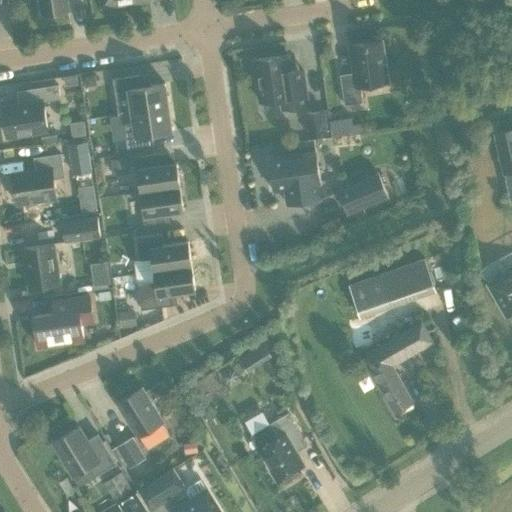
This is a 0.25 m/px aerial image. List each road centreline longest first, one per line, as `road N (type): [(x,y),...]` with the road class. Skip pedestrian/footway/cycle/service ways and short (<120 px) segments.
road 1 (residential): [(206,29),(242,296),(219,316),(0,402)]
road 2 (residential): [(0,60),(206,29)]
road 3 (residential): [(206,29),(378,2)]
road 4 (tertiary): [(374,511),(511,423)]
